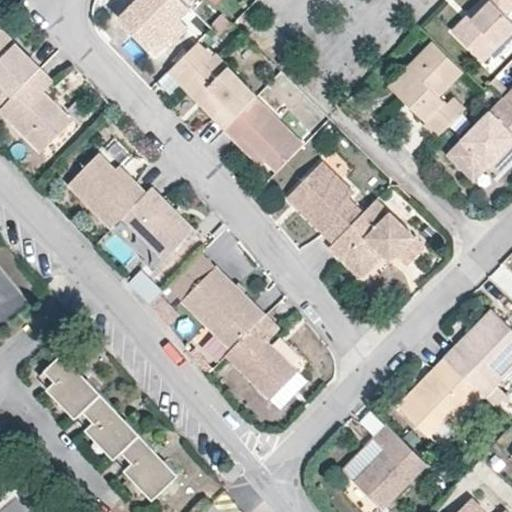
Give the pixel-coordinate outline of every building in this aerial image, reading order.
[(189,5),(184,0),(136,0),(132,5),(119,17),(151,49),(182,19),(193,8),(189,5)] [(511,9),(511,0),(482,0),(452,31),(483,62),(511,32),(511,19),(507,14),(511,9)] [(190,28),(182,19),(151,49),(157,55),(172,41),(174,44),(190,28)] [(0,24),(0,83),(13,97),(42,67),(43,67),(0,24)] [(258,95),(217,52),(213,55),(199,41),(169,71),(183,86),(187,83),(204,101),(200,104),(225,129),(257,97),(258,95)] [(464,71),(433,41),(389,85),(440,135),(460,115),(441,94),(464,71)] [(56,81),(42,67),(13,97),(0,109),(0,111),(43,153),(75,120),(45,90),(56,81)] [(507,90),(495,79),(490,84),(502,95),(507,90)] [(0,109),(13,97),(0,83),(0,109)] [(204,101),(187,83),(183,86),(200,104),(204,101)] [(305,144),(257,97),(225,129),(237,142),(242,137),(267,161),(278,172),(305,144)] [(511,105),(504,98),(448,157),(474,182),(490,167),(511,143),(511,105)] [(267,161),(242,137),(237,142),(262,166),(267,161)] [(499,174),(511,160),(511,143),(490,167),(499,174)] [(117,169),(100,152),(69,184),(112,229),(122,218),(148,192),(122,164),(117,169)] [(357,191),(323,159),(286,199),(324,235),(333,244),(334,243),(365,211),(352,198),(357,191)] [(196,229),(153,187),(148,192),(122,218),(134,229),(165,260),(196,229)] [(428,247),(378,198),(365,211),(334,243),(347,255),(341,260),(361,280),(385,254),(392,262),(399,254),(409,265),(428,247)] [(217,238),(211,232),(196,247),(202,253),(202,252),(217,238)] [(347,255),(334,243),(333,244),(329,248),(341,260),(347,255)] [(168,287),(182,301),(216,266),(202,252),(202,253),(168,287)] [(165,290),(142,266),(127,281),(150,305),(161,294),(165,290)] [(268,314),(217,266),(216,266),(182,301),(233,350),(268,314)] [(180,316),(161,294),(150,305),(168,327),(180,316)] [(486,396),(498,407),(511,392),(511,371),(511,370),(511,369),(511,327),(493,308),(445,357),(486,396)] [(281,328),(268,314),(233,350),(227,356),(272,400),(300,371),(269,342),(281,328)] [(215,369),(196,347),(190,352),(209,375),(215,369)] [(181,474),(64,353),(45,371),(46,371),(42,376),(51,386),(48,389),(77,419),(80,416),(90,427),(87,430),(116,460),(118,457),(129,468),(127,470),(154,501),(181,474)] [(486,396),(445,357),(434,369),(438,373),(424,387),(420,383),(398,406),(430,437),(451,416),(467,416),(486,396)] [(438,373),(434,369),(420,383),(424,387),(438,373)] [(309,381),(300,371),(272,400),(282,409),(309,381)] [(429,464),(387,423),(373,438),(384,449),(355,479),(356,480),(383,508),(385,510),(429,464)] [(384,449),(373,438),(343,468),(355,479),(384,449)] [(425,492),(417,484),(406,495),(414,503),(425,492)] [(482,511),(485,510),(471,497),(457,511),(482,511)]
